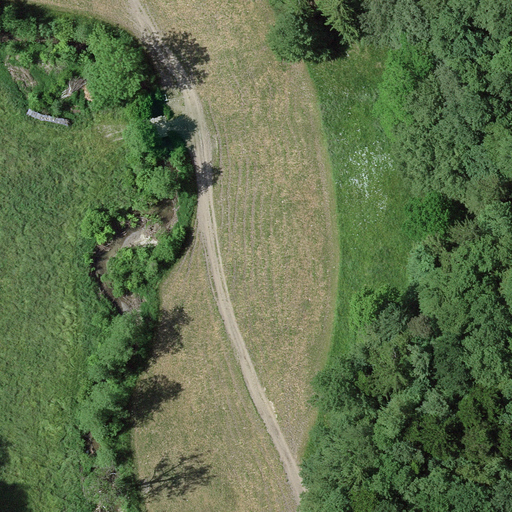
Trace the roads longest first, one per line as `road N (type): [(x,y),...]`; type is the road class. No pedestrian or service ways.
road 1 (track): [(189,120),(248,381),(299,511)]
road 2 (track): [(189,120),(89,141),(35,142)]
